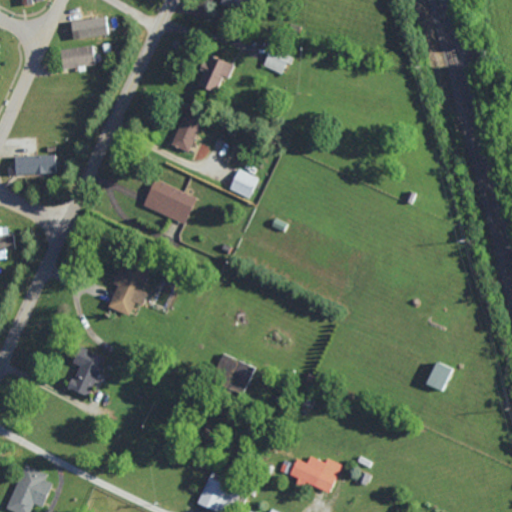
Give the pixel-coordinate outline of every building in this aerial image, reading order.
[(251,0),(226,0),(225,5),(247,13),(251,0)] [(96,46),(62,50),(64,67),(97,63),(96,46)] [(297,57),(276,48),(268,66),(289,75),(297,57)] [(205,85),(223,92),(229,77),(234,79),(240,64),(216,55),(205,85)] [(178,145),(195,153),(208,123),(191,115),(178,145)] [(21,156),(22,175),(62,174),(62,155),(21,156)] [(263,178),(243,170),(234,191),(255,199),(263,178)] [(201,195),(159,181),(150,210),(192,223),(201,195)] [(0,228),(0,252),(20,250),(19,234),(12,235),(11,227),(0,228)] [(136,316),(141,303),(148,306),(154,292),(148,289),(156,267),(135,259),(130,271),(126,270),(120,285),(123,286),(115,307),(136,316)] [(110,355),(86,347),(81,363),(84,364),(77,388),(97,394),(110,355)] [(234,385),(249,391),(260,366),(230,354),(224,369),(238,375),(234,385)] [(348,464),(332,458),(331,462),(316,456),(313,463),(303,459),(297,475),(304,477),(302,483),(312,487),(314,483),(336,492),(348,464)] [(13,508),(21,511),(35,511),(40,503),(49,507),(59,483),(50,480),(53,473),(31,464),(13,508)] [(226,511),(237,511),(248,488),(216,473),(203,501),(226,511)]
